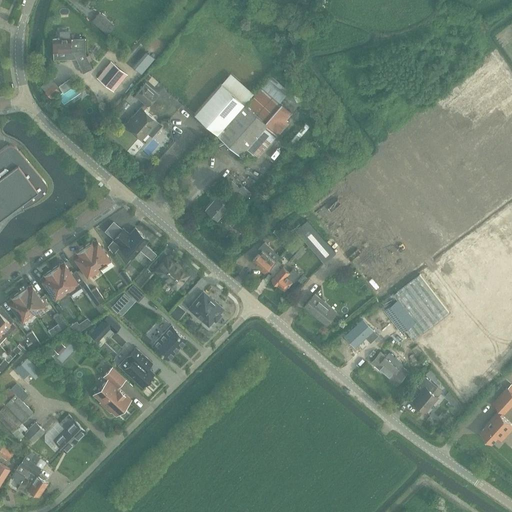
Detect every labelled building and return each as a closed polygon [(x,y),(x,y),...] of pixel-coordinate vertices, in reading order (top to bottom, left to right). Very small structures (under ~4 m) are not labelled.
[(314,0),(312,6),(327,12),(331,0),(314,0)] [(114,26),(100,12),(92,21),(107,35),(114,26)] [(60,38),(52,39),(53,52),(71,51),(73,53),(82,73),(92,68),(85,54),(84,37),(70,38),(69,30),(59,30),(60,38)] [(306,34),(300,39),(304,43),(309,37),(306,34)] [(147,52),(141,60),(148,66),(154,58),(147,52)] [(97,77),(113,90),(126,74),(110,61),(97,77)] [(380,153),(309,207),(376,296),(504,200),(503,199),(511,192),(511,93),(491,65),(378,150),(380,153)] [(152,76),(147,72),(143,76),(148,80),(152,76)] [(288,123),(285,120),(292,112),(262,86),(245,105),(244,104),(254,93),(231,73),(221,84),(194,114),(240,154),(245,149),(256,159),(288,123)] [(44,91),(51,98),(58,90),(52,83),(44,91)] [(157,121),(144,109),(157,94),(145,84),(135,94),(145,103),(141,107),(126,125),(141,139),(157,121)] [(310,157),(320,146),(315,142),(305,153),(310,157)] [(0,218),(20,204),(22,207),(22,208),(26,206),(29,205),(32,203),(35,201),(38,199),(41,197),(42,195),(44,194),(46,192),(47,189),(47,186),(46,183),(42,178),(16,147),(13,145),(9,145),(5,146),(0,149),(0,218)] [(290,165),(300,152),(293,146),(282,159),(290,165)] [(220,191),(205,208),(217,217),(226,206),(231,211),(236,205),(239,208),(244,202),(247,198),(246,197),(251,192),(243,185),(240,188),(231,180),(221,192),(220,191)] [(380,304),(402,333),(405,330),(462,404),(511,355),(511,205),(476,232),(476,231),(380,304)] [(324,263),(336,253),(307,220),(295,230),(324,263)] [(113,239),(108,245),(113,252),(118,246),(132,258),(139,249),(151,259),(156,254),(144,244),(148,239),(135,228),(130,234),(123,228),(122,229),(114,239),(113,239)] [(283,239),(290,246),(299,238),(292,230),(283,239)] [(92,241),(84,247),(99,268),(111,260),(96,239),(93,242),(92,241)] [(302,244),(303,242),(299,239),(289,250),(299,259),(307,250),(302,246),(303,245),(302,244)] [(259,253),(252,261),(265,272),(275,261),(280,255),(264,241),(256,250),(259,253)] [(84,247),(76,252),(76,253),(73,255),(88,276),(99,268),(84,247)] [(176,263),(175,264),(167,256),(155,270),(176,288),(188,274),(179,267),(180,266),(176,263)] [(85,283),(77,271),(72,274),(64,262),(61,264),(60,263),(52,269),(69,294),(85,283)] [(299,274),(293,268),(290,271),(284,265),(272,278),(273,279),(273,281),(276,284),(278,283),(285,290),(299,274)] [(313,272),(307,267),(303,271),(310,277),(313,272)] [(61,300),(69,294),(52,269),(43,275),(44,276),(41,278),(55,299),(59,296),(61,300)] [(132,281),(123,269),(118,272),(127,284),(132,281)] [(147,269),(136,281),(142,286),(152,274),(147,269)] [(132,284),(127,290),(138,301),(143,295),(132,284)] [(27,286),(19,292),(34,314),(46,306),(31,285),(28,287),(27,286)] [(96,287),(91,291),(99,303),(104,300),(96,287)] [(23,322),(34,314),(19,292),(11,298),(11,299),(8,301),(23,322)] [(208,325),(214,319),(215,320),(220,315),(219,313),(223,309),(203,292),(189,308),(208,325)] [(304,306),(326,324),(336,312),(314,294),(304,306)] [(174,318),(181,309),(177,305),(170,314),(174,318)] [(0,329),(6,335),(14,326),(0,312),(0,329)] [(53,316),(62,329),(67,325),(58,313),(53,316)] [(108,315),(90,333),(98,341),(110,328),(113,330),(118,324),(108,315)] [(364,315),(346,337),(357,346),(375,325),(364,315)] [(80,323),(74,330),(77,332),(85,327),(80,323)] [(153,344),(168,358),(186,338),(171,325),(153,344)] [(27,334),(32,342),(35,347),(40,343),(32,331),(27,334)] [(131,361),(124,369),(142,386),(154,373),(147,367),(147,365),(146,364),(149,360),(152,363),(152,362),(136,347),(126,357),(131,361)] [(389,379),(396,385),(408,372),(401,366),(399,368),(380,351),(372,361),(390,378),(389,379)] [(28,356),(16,368),(24,377),(31,370),(38,378),(44,372),(28,356)] [(118,403),(122,407),(130,399),(117,387),(124,379),(112,368),(105,375),(108,379),(101,387),(103,388),(96,395),(102,401),(101,402),(110,411),(118,403)] [(429,370),(426,374),(436,383),(439,378),(429,370)] [(423,392),(414,402),(424,411),(437,397),(432,393),(437,387),(425,376),(416,386),(423,392)] [(502,409),(480,433),(492,443),(498,437),(502,440),(511,428),(511,424),(510,423),(511,423),(502,415),(511,404),(511,384),(508,388),(507,387),(493,402),(502,409)] [(0,398),(0,420),(18,439),(24,433),(33,442),(44,430),(35,422),(28,429),(21,422),(33,411),(10,389),(0,398)] [(449,391),(444,396),(459,409),(461,406),(449,391)] [(65,429),(54,440),(65,451),(85,430),(74,419),(68,414),(59,423),(65,429)] [(13,453),(3,446),(0,450),(0,455),(8,460),(13,453)] [(21,483),(18,487),(26,493),(28,489),(38,495),(47,482),(37,475),(41,468),(35,464),(39,458),(33,454),(31,458),(26,455),(11,477),(21,483)] [(0,479),(5,472),(7,474),(10,469),(0,462),(0,479)]
